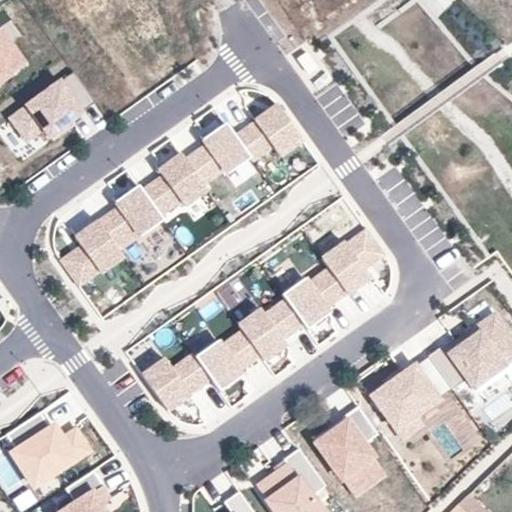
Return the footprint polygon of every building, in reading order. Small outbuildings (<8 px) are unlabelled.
[(0,81),(25,64),(0,29),(0,81)] [(76,73),(10,119),(26,142),(44,130),(52,141),(74,126),(71,122),(68,117),(78,111),(81,115),(97,103),(76,73)] [(279,106),(236,137),(252,159),(254,163),(275,148),(281,157),(304,141),(279,106)] [(71,122),(81,115),(78,111),(68,117),(71,122)] [(207,145),(187,160),(205,186),(226,171),(229,176),(252,159),(236,137),(227,124),(204,140),(207,145)] [(164,176),(143,191),(162,217),(182,202),(186,207),(208,190),(205,186),(187,160),(183,155),(160,171),(164,176)] [(120,207),(100,222),(118,248),(139,233),(142,238),(165,221),(162,217),(143,191),(140,186),(117,202),(120,207)] [(82,247),(62,261),(80,287),(125,257),(118,248),(100,222),(76,239),(82,247)] [(324,260),(330,269),(348,295),(371,278),(365,270),(386,255),(368,230),(347,245),(346,244),(324,260)] [(309,284),(306,279),(283,295),(286,300),(305,326),(308,330),(331,314),(327,309),(348,295),(330,269),(309,284)] [(240,326),(243,331),(261,357),(265,362),(287,345),(284,340),(305,326),(286,300),(266,315),(262,310),(240,326)] [(446,345),(429,357),(453,390),(469,379),(475,387),(511,360),(511,337),(496,315),(477,328),(481,334),(452,354),(446,345)] [(219,341),(196,357),(212,380),(221,393),(244,376),(241,372),(261,357),(243,331),(222,346),(219,341)] [(166,360),(144,376),(169,411),(212,380),(196,357),(194,354),(173,369),(166,360)] [(429,357),(373,397),(404,439),(422,426),(416,417),(453,390),(429,357)] [(380,435),(359,407),(344,417),(348,422),(350,426),(336,437),(333,433),(317,444),(355,496),(385,475),(365,446),(380,435)] [(53,428),(42,412),(31,420),(7,435),(19,452),(15,454),(38,487),(78,458),(78,459),(93,449),(78,428),(64,438),(56,426),(53,428)] [(336,437),(350,426),(348,422),(333,433),(336,437)] [(326,487),(300,449),(285,460),(288,465),(258,487),(275,511),(322,511),(312,497),(326,487)] [(106,485),(96,469),(68,488),(77,503),(63,511),(107,511),(103,505),(112,499),(104,486),(106,485)] [(254,511),(240,492),(225,503),(231,511),(254,511)] [(489,511),(470,492),(449,511),(489,511)]
